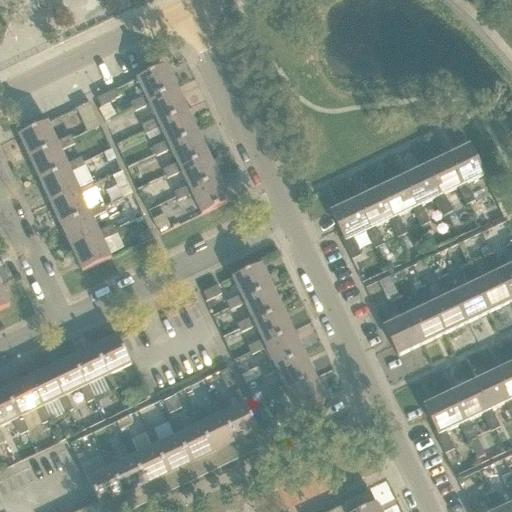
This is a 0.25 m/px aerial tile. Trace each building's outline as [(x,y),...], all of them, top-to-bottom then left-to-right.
[(144,97),(147,103),(176,89),(165,66),(136,80),(144,97)] [(155,120),(158,126),(187,112),(176,89),(147,103),(144,97),(131,103),(135,112),(148,106),(155,120)] [(115,101),(111,92),(96,99),(100,108),(115,101)] [(166,142),(169,148),(198,134),(187,112),(158,126),(155,120),(142,126),(146,135),(160,129),(166,142)] [(71,137),(57,144),(47,123),(18,137),(29,159),(58,146),(60,152),(75,146),(71,137)] [(177,165),(180,171),(209,157),(198,134),(169,148),(166,142),(153,149),(157,158),(170,151),(177,165)] [(60,152),(58,146),(29,159),(39,182),(68,169),(71,175),(85,168),(81,160),(67,166),(60,152)] [(460,189),(457,190),(466,207),(475,203),(467,185),(484,177),(469,147),(446,158),(460,189)] [(188,187),(191,193),(220,179),(209,157),(180,171),(177,165),(163,172),(168,180),(182,174),(188,187)] [(443,197),(457,190),(460,189),(446,158),(423,169),(438,200),(435,201),(442,218),(451,213),(443,197)] [(39,182),(50,205),(79,191),(82,197),(96,191),(92,183),(78,189),(71,175),(68,169),(39,182)] [(421,208),(435,201),(438,200),(423,169),(400,180),(415,210),(412,211),(420,228),(429,224),(421,208)] [(202,216),(231,202),(220,179),(191,193),(188,187),(174,194),(178,202),(192,195),(202,216)] [(398,218),(412,211),(415,210),(400,180),(377,191),(392,221),(390,222),(398,239),(406,235),(398,218)] [(82,197),(79,191),(50,205),(61,228),(90,214),(92,219),(105,213),(102,205),(88,211),(82,197)] [(392,221),(377,191),(354,202),(369,232),(366,233),(375,250),(384,246),(376,229),(390,222),(392,221)] [(352,239),(366,233),(369,232),(354,202),(331,213),(343,238),(341,239),(352,261),(360,257),(352,239)] [(61,228),(71,250),(100,237),(102,242),(116,236),(112,227),(98,234),(92,219),(90,214),(61,228)] [(153,240),(149,231),(135,237),(139,246),(153,240)] [(82,273),(110,260),(102,242),(100,237),(71,250),(82,273)] [(511,258),(511,265),(501,271),(498,272),(511,300),(511,244),(507,247),(511,258)] [(384,247),(377,250),(382,260),(389,256),(384,247)] [(501,271),(493,253),(484,258),(492,275),(479,282),(476,283),(490,313),(511,302),(511,300),(498,272),(501,271)] [(469,286),(456,293),(453,294),(467,324),(490,313),(476,283),(479,282),(471,264),(461,269),(469,286)] [(241,296),(244,301),(272,288),(261,265),(233,279),(241,296)] [(439,280),(447,297),(434,303),(430,305),(444,335),(467,324),(453,294),(456,293),(447,276),(439,280)] [(390,277),(378,283),(388,304),(392,302),(400,298),(390,277)] [(0,311),(10,307),(0,285),(0,311)] [(222,295),(218,286),(203,293),(207,302),(222,295)] [(424,308),(410,315),(407,316),(422,346),(444,335),(430,305),(434,303),(425,286),(415,291),(424,308)] [(231,311),(245,304),(252,317),(255,324),(283,310),(272,288),(244,301),(241,296),(227,302),(231,311)] [(384,328),(398,357),(422,346),(407,316),(410,315),(402,298),(400,298),(392,302),(401,320),(384,328)] [(263,341),(266,346),(294,333),(283,310),(255,324),(252,317),(238,324),(242,333),(256,326),(263,341)] [(273,362),(276,369),(304,355),(294,333),(266,346),(263,341),(249,347),(253,355),(267,349),(273,362)] [(95,348),(108,375),(102,378),(109,392),(118,388),(111,374),(130,365),(117,337),(95,348)] [(72,358),(86,386),(81,389),(87,403),(96,398),(89,385),(102,378),(108,375),(95,348),(72,358)] [(284,385),(287,392),(315,378),(304,355),(276,369),(273,362),(259,369),(264,378),(277,371),(284,385)] [(72,410),(66,396),(81,389),(86,386),(72,358),(50,369),(63,397),(57,400),(64,414),(72,410)] [(511,364),(493,374),(508,404),(504,406),(511,422),(511,364)] [(27,380),(41,408),(36,411),(42,424),(51,420),(44,407),(57,400),(63,397),(50,369),(27,380)] [(236,385),(229,369),(219,373),(227,389),(236,385)] [(485,415),(481,417),(490,434),(498,430),(490,413),(504,406),(508,404),(493,374),(470,385),(485,415)] [(288,394),(298,414),(287,419),(295,434),(325,420),(318,405),(326,401),(315,378),(287,392),(284,385),(270,392),(274,400),(288,394)] [(21,418),(36,411),(41,408),(27,380),(5,391),(19,419),(13,422),(19,436),(28,431),(21,418)] [(468,423),(481,417),(485,415),(470,385),(447,396),(462,426),(458,428),(467,445),(469,444),(476,441),(468,423)] [(0,392),(0,445),(6,443),(0,429),(0,428),(13,422),(19,419),(5,391),(0,392)] [(445,434),(458,428),(462,426),(447,396),(424,407),(436,432),(434,433),(445,455),(453,452),(445,434)] [(228,412),(221,398),(212,403),(219,416),(205,423),(199,425),(213,455),(236,444),(222,415),(228,412)] [(258,433),(244,404),(228,412),(222,415),(236,444),(258,433)] [(191,466),(213,455),(199,425),(205,423),(199,409),(190,413),(197,427),(183,433),(177,436),(191,466)] [(168,476),(191,466),(177,436),(183,433),(177,419),(167,424),(174,437),(160,444),(154,447),(168,476)] [(160,444),(154,431),(135,439),(129,427),(119,431),(125,444),(133,441),(139,454),(132,458),(146,487),(168,476),(154,447),(160,444)] [(284,432),(271,438),(276,447),(277,447),(289,442),(284,432)] [(129,459),(115,465),(109,468),(123,498),(146,487),(132,458),(139,454),(133,441),(125,444),(123,446),(129,459)] [(476,441),(469,444),(477,461),(484,457),(476,441)] [(99,457),(105,470),(87,479),(101,509),(123,498),(109,468),(115,465),(109,452),(99,457)] [(511,477),(510,474),(501,478),(505,486),(508,485),(511,482),(511,477)] [(500,511),(501,511),(511,511),(511,482),(508,485),(511,493),(511,505),(502,510),(500,511)] [(379,511),(370,491),(341,505),(344,511),(342,511),(379,511)] [(501,511),(500,511),(502,510),(494,492),(485,496),(492,511),(501,511)]
